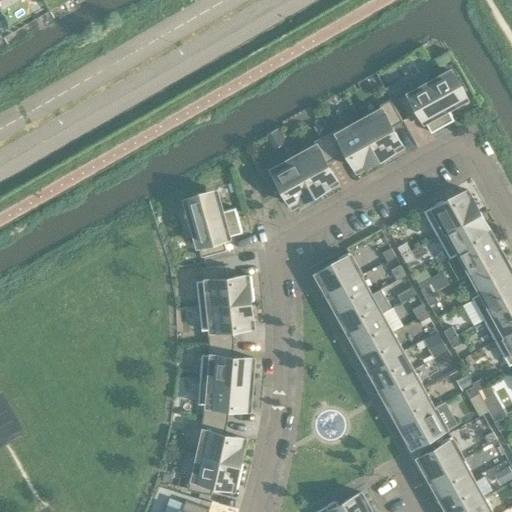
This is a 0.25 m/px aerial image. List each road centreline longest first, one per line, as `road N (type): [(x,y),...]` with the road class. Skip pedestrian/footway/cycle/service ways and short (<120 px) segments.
road 1 (tertiary): [(286,0),(0,163)]
road 2 (residential): [(511,212),(471,138),(283,242)]
road 3 (residential): [(283,242),(282,352),(256,511)]
